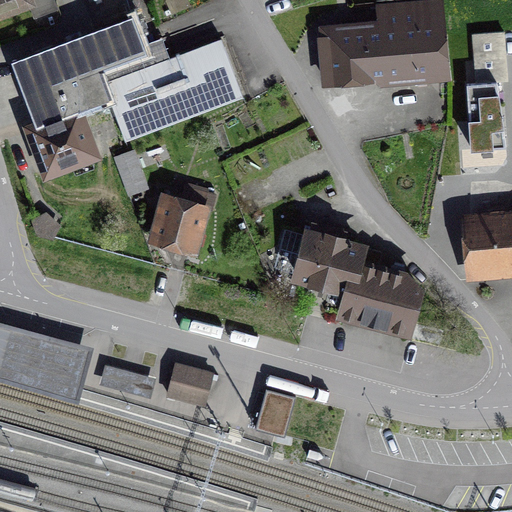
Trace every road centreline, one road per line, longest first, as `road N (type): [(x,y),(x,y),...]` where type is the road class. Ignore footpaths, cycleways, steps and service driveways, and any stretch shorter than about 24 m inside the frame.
road 1 (residential): [(511,404),(433,407),(18,296)]
road 2 (residential): [(511,366),(385,225),(248,0)]
